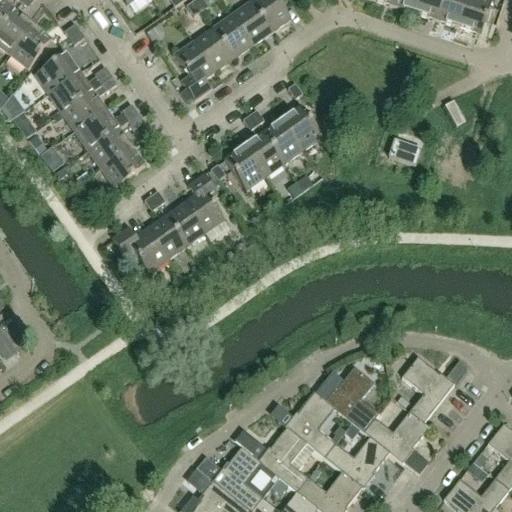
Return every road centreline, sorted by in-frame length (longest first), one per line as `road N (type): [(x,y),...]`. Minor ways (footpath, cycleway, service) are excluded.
road 1 (residential): [(178,140),(275,74),(283,54),(336,19),(508,65),(511,9)]
road 2 (residential): [(155,511),(201,452),(359,347),(440,345),(511,374)]
road 3 (residential): [(178,140),(79,0)]
road 4 (residential): [(0,387),(41,358),(43,343),(21,311),(23,290),(0,258)]
road 5 (residential): [(492,403),(401,511)]
